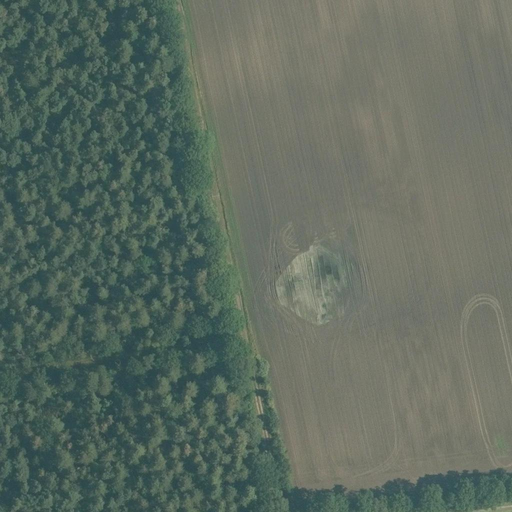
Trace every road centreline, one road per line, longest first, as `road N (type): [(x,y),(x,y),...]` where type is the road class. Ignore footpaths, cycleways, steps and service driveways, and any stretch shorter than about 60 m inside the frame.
road 1 (track): [(281,511),(174,0)]
road 2 (track): [(0,371),(242,331)]
